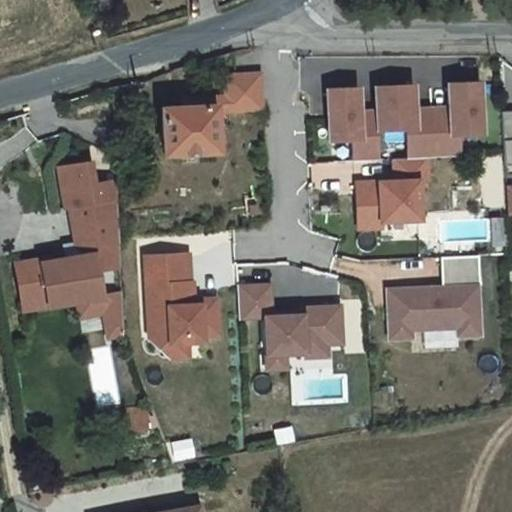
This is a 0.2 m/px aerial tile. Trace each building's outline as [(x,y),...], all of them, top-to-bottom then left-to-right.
[(229,79),(230,97),(265,95),(264,78),(229,79)] [(353,89),(322,90),(325,142),(348,141),(349,162),(374,161),(373,131),(411,129),(413,159),(421,158),(455,157),(454,135),(477,134),(475,83),(443,84),(445,109),(410,111),(409,86),(371,88),(372,113),(355,114),(353,89)] [(184,103),(184,110),(218,110),(218,115),(266,112),(265,95),(230,97),(230,100),(184,103)] [(220,156),(218,115),(218,110),(184,110),(163,112),(165,159),(220,156)] [(390,182),(351,184),(353,229),(377,228),(377,222),(415,220),(413,182),(422,181),(421,158),(413,159),(389,160),(390,182)] [(52,258),(17,263),(23,303),(42,300),(43,308),(78,302),(81,318),(104,314),(108,338),(125,336),(123,294),(102,298),(98,272),(122,268),(118,181),(96,185),(92,163),(68,167),(74,206),(72,206),(80,257),(53,261),(52,258)] [(321,187),(349,187),(349,172),(342,172),(342,163),(321,163),(321,187)] [(190,254),(146,256),(149,323),(162,322),(170,330),(171,343),(188,342),(204,342),(203,336),(219,335),(217,300),(194,301),(194,282),(191,282),(190,254)] [(424,295),(390,297),(392,346),(414,344),(414,336),(459,334),(460,342),(482,341),(479,293),(482,293),(480,262),(443,264),(444,294),(437,294),(437,301),(424,301),(424,295)] [(276,287),(243,289),(245,320),(270,319),(271,357),(291,356),(310,355),(310,360),(333,359),(332,347),(347,346),(346,308),(308,310),(308,312),(308,316),(277,318),(277,314),(276,287)] [(162,322),(149,323),(150,340),(170,358),(189,357),(188,342),(171,343),(170,330),(162,322)] [(291,356),(271,357),(272,372),(292,371),(291,356)] [(149,406),(128,407),(129,422),(149,421),(149,406)]
